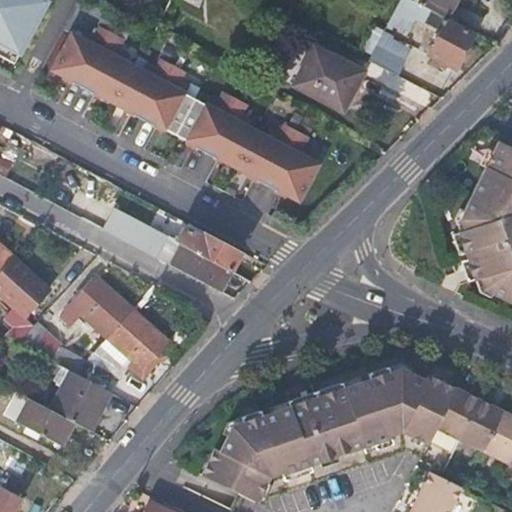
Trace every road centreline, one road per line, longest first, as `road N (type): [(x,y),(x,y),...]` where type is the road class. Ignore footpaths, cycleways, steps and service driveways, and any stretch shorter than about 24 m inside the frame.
road 1 (residential): [(307,272),(0,105)]
road 2 (secondary): [(511,60),(307,272)]
road 3 (residential): [(0,189),(251,323)]
road 4 (residential): [(204,376),(375,326),(395,312)]
road 5 (secondary): [(204,376),(106,486)]
road 6 (residential): [(395,312),(511,357)]
road 7 (residential): [(0,429),(106,486)]
